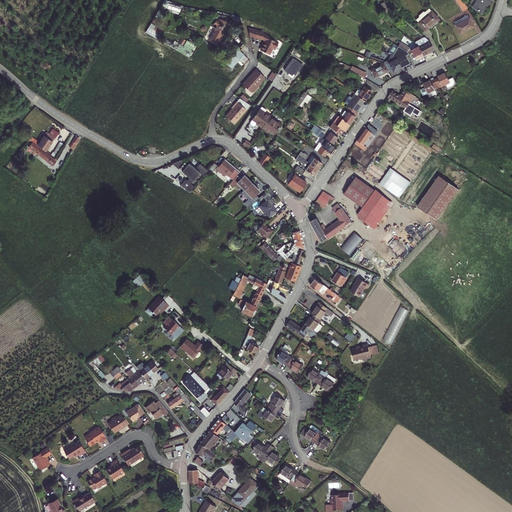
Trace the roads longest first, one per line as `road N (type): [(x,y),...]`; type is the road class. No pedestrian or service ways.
road 1 (tertiary): [(0,68),(54,113),(139,161),(221,139),(298,211)]
road 2 (tertiary): [(298,211),(386,89),(482,40),(499,11)]
road 3 (tertiary): [(258,362),(309,258),(298,211)]
road 4 (unclassified): [(183,469),(158,460),(145,437),(134,435),(69,475)]
road 5 (unclassified): [(258,362),(292,390),(294,445),(309,463)]
